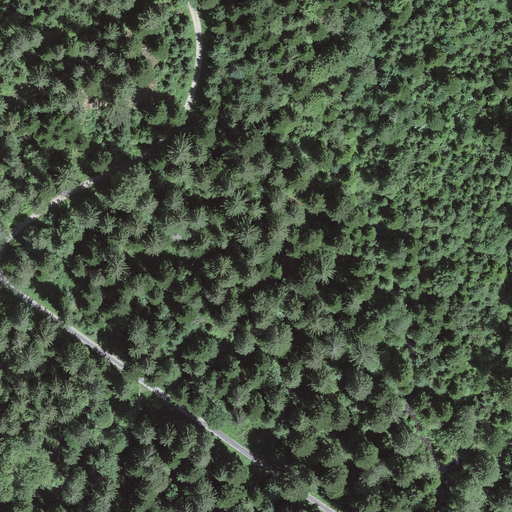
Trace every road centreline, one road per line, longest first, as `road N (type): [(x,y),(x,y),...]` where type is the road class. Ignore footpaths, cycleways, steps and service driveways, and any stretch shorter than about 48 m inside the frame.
road 1 (unclassified): [(0,276),(337,511)]
road 2 (track): [(0,241),(179,125),(200,66),(187,0)]
